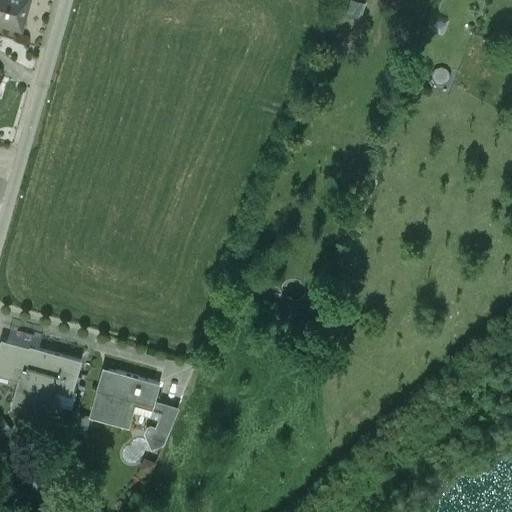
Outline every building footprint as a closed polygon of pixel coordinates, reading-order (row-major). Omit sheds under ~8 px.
[(0,0),(0,21),(20,28),(27,0),(0,0)] [(29,342),(31,330),(13,326),(10,338),(29,342)] [(77,360),(34,348),(34,351),(4,343),(0,355),(0,354),(0,372),(19,378),(11,405),(46,415),(55,381),(70,385),(77,360)] [(158,385),(107,370),(101,390),(95,388),(87,416),(127,428),(134,401),(152,406),(158,385)] [(177,413),(163,407),(153,431),(167,437),(177,413)] [(45,479),(57,482),(66,453),(41,447),(35,467),(47,471),(45,479)]
